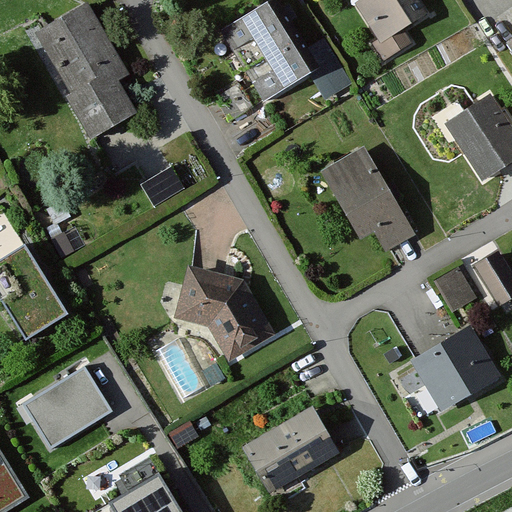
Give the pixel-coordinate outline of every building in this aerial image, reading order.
[(364,0),(358,4),(380,39),(374,43),(383,58),(409,42),(400,27),(424,12),(415,0),(364,0)] [(68,96),(90,136),(133,112),(114,79),(126,72),(86,3),(37,32),(72,94),(68,96)] [(224,29),(266,99),(308,74),(266,4),(224,29)] [(511,131),(490,97),(448,123),(482,178),(511,158),(511,131)] [(363,149),(324,172),(360,236),(374,228),(386,248),(412,234),(363,149)] [(170,168),(141,185),(155,207),(183,189),(170,168)] [(0,248),(18,238),(1,209),(0,210),(0,248)] [(0,260),(0,295),(27,339),(67,314),(24,246),(0,260)] [(477,269),(501,307),(511,300),(511,279),(498,256),(477,269)] [(458,270),(435,284),(453,314),(476,300),(458,270)] [(274,336),(244,287),(189,272),(176,320),(210,329),(230,362),(274,336)] [(469,328),(414,359),(443,409),(498,377),(469,328)] [(85,370),(24,407),(51,451),(112,414),(85,370)] [(312,413),(244,452),(270,496),(338,456),(312,413)] [(189,424),(169,436),(177,449),(197,438),(189,424)] [(0,453),(0,511),(6,511),(28,500),(0,453)] [(176,511),(158,482),(112,510),(112,511),(176,511)]
